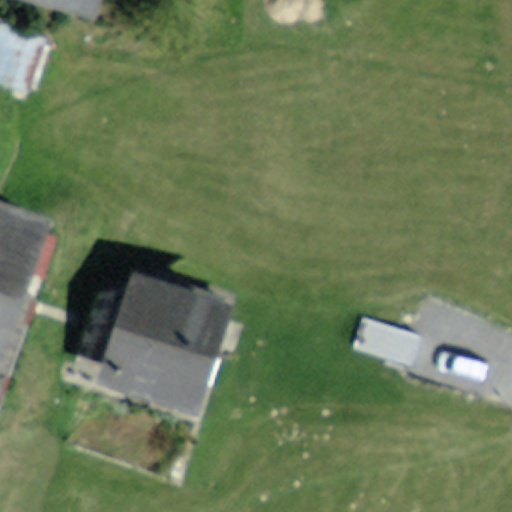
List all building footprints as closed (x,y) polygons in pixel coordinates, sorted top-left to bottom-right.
[(32,0),(94,15),(97,0),(32,0)] [(53,49),(0,38),(0,110),(38,118),(53,49)] [(0,319),(35,223),(0,210),(0,319)] [(217,303),(143,278),(112,369),(186,394),(217,303)] [(421,336),(362,318),(352,350),(411,368),(421,336)]
